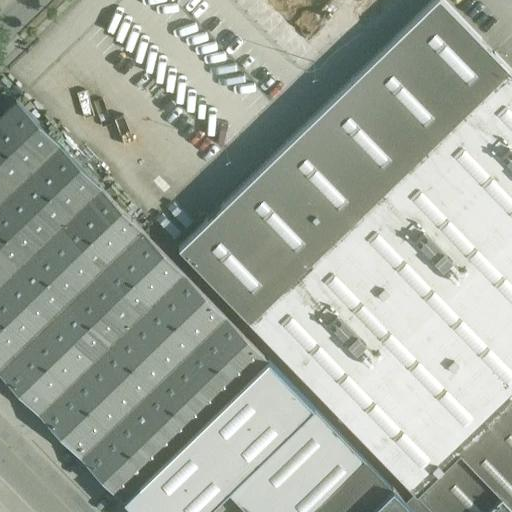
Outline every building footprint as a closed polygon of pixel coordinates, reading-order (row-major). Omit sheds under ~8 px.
[(511,511),(511,74),(440,0),(431,0),(178,246),(328,401),(414,491),(434,511),(511,511)] [(265,0),(308,44),(327,26),(301,0),(265,0)] [(340,0),(364,25),(389,0),(340,0)] [(0,280),(99,185),(17,100),(16,99),(0,114),(0,280)] [(227,155),(240,144),(234,136),(221,147),(227,155)] [(99,185),(0,280),(0,370),(30,401),(39,411),(183,272),(100,186),(99,185)] [(225,315),(184,273),(183,272),(39,411),(81,454),(225,315)] [(222,401),(266,358),(227,317),(225,315),(81,454),(122,496),(122,497),(222,401)] [(201,511),(229,486),(312,405),(266,358),(222,401),(122,497),(137,511),(201,511)] [(229,486),(252,511),(366,511),(393,486),(312,405),(229,486)] [(417,511),(393,486),(366,511),(417,511)]
